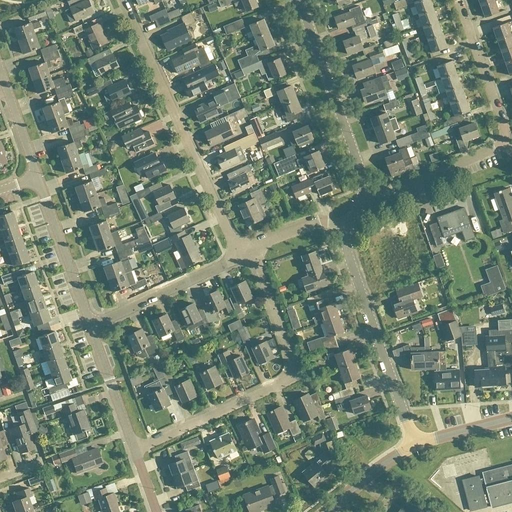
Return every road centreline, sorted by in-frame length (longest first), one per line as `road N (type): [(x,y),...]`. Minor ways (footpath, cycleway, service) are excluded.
road 1 (residential): [(132,451),(292,376),(251,249)]
road 2 (residential): [(237,256),(120,0)]
road 3 (tertiary): [(414,443),(346,255),(346,231)]
road 4 (tertiary): [(359,197),(362,178),(298,0)]
road 5 (residential): [(90,327),(237,256)]
road 6 (residential): [(90,327),(35,177)]
road 7 (residential): [(359,197),(387,194),(506,144)]
road 8 (residential): [(506,144),(455,0)]
road 9 (residential): [(132,451),(90,327)]
